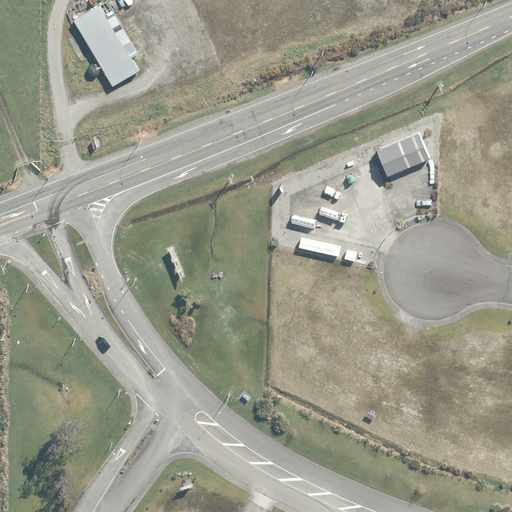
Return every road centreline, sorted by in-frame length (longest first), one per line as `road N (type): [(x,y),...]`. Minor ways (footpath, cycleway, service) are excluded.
road 1 (unclassified): [(415,55),(339,110),(120,202),(109,217),(103,260)]
road 2 (primary): [(415,55),(71,198)]
road 3 (unclassified): [(174,398),(285,476),(360,511)]
road 4 (unclassified): [(103,260),(163,353),(165,391)]
road 5 (unclassified): [(101,511),(174,398)]
road 6 (primary): [(101,330),(42,270),(0,243)]
road 7 (primary): [(101,330),(46,208)]
